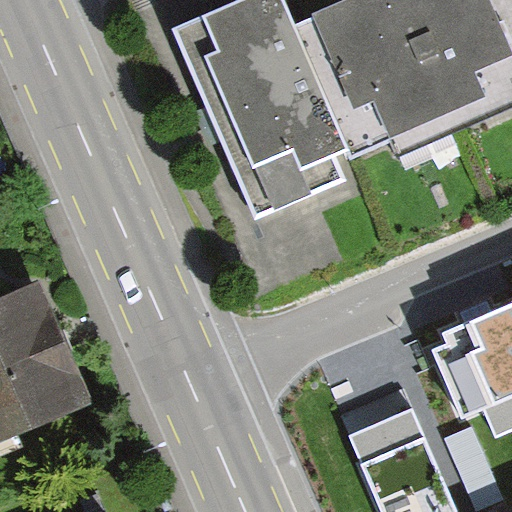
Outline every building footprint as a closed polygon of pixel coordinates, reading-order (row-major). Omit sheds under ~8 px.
[(349,178),(342,161),(284,26),(273,0),(220,0),(174,20),(259,216),(349,178)] [(511,0),(346,0),(284,26),(342,161),(511,89),(511,0)] [(40,269),(0,287),(0,429),(88,398),(40,269)] [(511,309),(433,343),(467,424),(511,404),(511,309)] [(387,511),(455,511),(426,443),(368,468),(387,511)]
